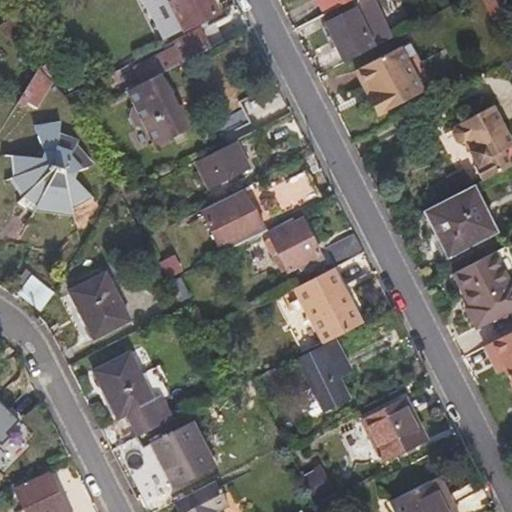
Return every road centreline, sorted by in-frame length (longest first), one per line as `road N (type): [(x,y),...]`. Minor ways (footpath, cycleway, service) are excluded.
road 1 (residential): [(256,0),(511,502)]
road 2 (residential): [(31,336),(115,511)]
